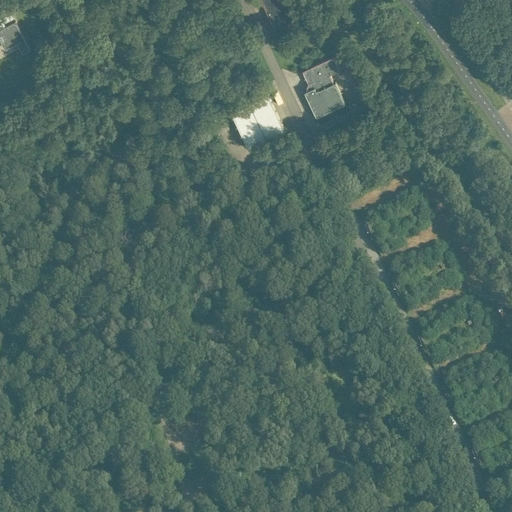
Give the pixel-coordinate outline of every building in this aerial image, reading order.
[(261,0),(276,30),(294,22),(283,0),(261,0)] [(9,11),(0,15),(0,24),(4,22),(13,18),(12,16),(9,11)] [(17,42),(23,52),(30,49),(16,21),(0,29),(0,37),(5,48),(17,42)] [(341,69),(334,56),(302,71),(311,88),(304,91),(316,116),(346,102),(336,81),(334,82),(330,74),(341,69)] [(231,111),(249,148),(285,131),(268,94),(231,111)] [(381,257),(382,257),(379,251),(381,250),(379,251),(377,247),(380,245),(377,246),(375,242),(380,239),(420,221),(419,218),(416,214),(418,213),(417,210),(415,211),(415,209),(412,205),(412,204),(372,223),(367,226),(365,221),(368,220),(367,219),(365,221),(363,217),(365,216),(364,215),(362,216),(360,210),(359,211),(362,217),(364,221),(367,227),(365,227),(365,228),(372,242),(374,242),(381,257)] [(408,313),(409,313),(406,308),(408,307),(408,306),(406,307),(404,303),(407,301),(406,301),(403,302),(401,298),(407,296),(447,277),(445,274),(444,271),(443,270),(445,269),(444,266),(443,267),(442,267),(441,264),(439,261),(439,260),(399,279),(394,282),(392,278),(395,276),(394,276),(391,277),(389,273),(391,272),(391,271),(389,272),(386,267),(389,273),(391,277),(393,283),(391,284),(392,284),(398,298),(399,299),(401,298),(408,313)] [(434,370),(435,370),(432,364),(434,363),(432,364),(430,359),(433,358),(430,359),(428,355),(433,352),(473,333),(472,331),(471,328),(470,326),(472,325),(470,323),(469,324),(468,323),(467,320),(466,318),(465,317),(426,336),(425,336),(420,338),(418,334),(421,333),(421,332),(418,334),(416,329),(418,329),(418,328),(416,329),(413,323),(412,324),(420,339),(418,340),(425,355),(427,354),(434,370)] [(461,426),(462,426),(459,420),(461,419),(459,420),(457,416),(460,414),(457,415),(455,411),(460,408),(500,390),(499,387),(497,384),(496,383),(498,382),(498,381),(497,379),(495,380),(495,379),(493,376),(492,374),(492,373),(452,392),(447,395),(445,390),(448,389),(448,388),(445,390),(443,386),(445,385),(444,384),(442,385),(440,379),(439,380),(447,396),(445,396),(452,411),(454,411),(461,426)] [(488,482),(489,482),(488,482),(486,476),(488,475),(486,476),(484,472),(487,470),(486,470),(483,471),(481,467),(487,464),(511,452),(511,432),(479,448),(474,450),(472,446),(475,445),(474,444),(471,446),(469,442),(471,441),(471,440),(469,441),(466,435),(466,436),(469,442),(471,445),(473,451),(471,452),(479,467),(481,466),(483,472),(488,482)]
